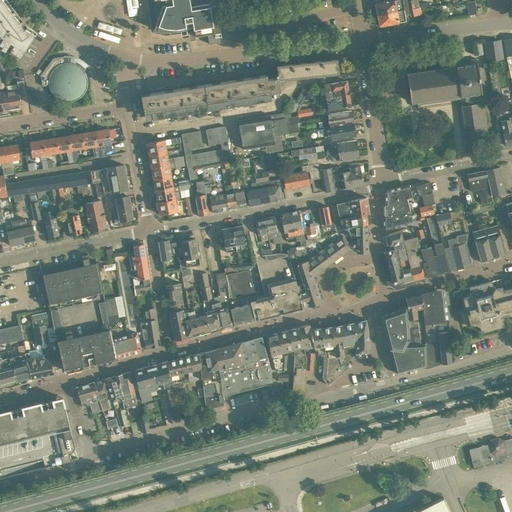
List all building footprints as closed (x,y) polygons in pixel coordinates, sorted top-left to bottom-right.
[(0,0),(0,37),(2,40),(0,42),(0,45),(2,47),(1,49),(5,51),(11,43),(14,45),(10,51),(21,58),(37,33),(26,26),(6,0),(0,0)] [(148,0),(153,22),(166,27),(166,28),(167,28),(170,27),(174,29),(175,32),(180,31),(181,34),(181,35),(187,34),(187,33),(194,32),(195,36),(207,34),(209,44),(246,38),(242,16),(219,20),(215,0),(148,0)] [(391,0),(376,3),(378,15),(404,10),(402,0),(391,0)] [(412,0),(407,1),(409,9),(415,8),(413,0),(412,0)] [(466,2),(468,15),(477,14),(475,1),(466,2)] [(404,10),(378,15),(380,27),(407,22),(404,10)] [(511,38),(502,40),(505,56),(511,54),(511,38)] [(500,40),(485,42),(488,61),(503,59),(500,40)] [(86,89),(86,88),(87,85),(87,84),(87,83),(87,80),(87,79),(87,78),(86,78),(85,75),(86,74),(85,74),(85,73),(83,71),(83,70),(84,69),(82,66),(78,63),(75,62),(75,64),(74,64),(71,64),(70,63),(69,63),(66,64),(66,63),(65,63),(64,57),(53,58),(43,72),(41,76),(43,86),(49,85),(49,86),(50,86),(51,89),(50,90),(51,91),(53,93),(53,94),(54,95),(56,97),(56,98),(57,98),(58,98),(61,99),(61,100),(62,100),(65,101),(67,101),(70,101),(71,101),(72,101),(72,100),(75,100),(76,100),(77,99),(79,97),(80,97),(81,96),(83,94),(84,93),(84,92),(85,89),(86,89)] [(455,61),(455,62),(448,63),(448,62),(447,62),(447,63),(440,64),(440,63),(439,63),(439,64),(432,65),(432,64),(431,65),(431,66),(424,67),(424,66),(423,66),(423,67),(417,68),(416,67),(415,67),(415,68),(414,68),(414,66),(409,67),(410,72),(406,73),(410,102),(413,101),(414,107),(419,106),(419,104),(420,104),(420,105),(421,105),(421,104),(428,103),(428,104),(429,104),(429,103),(435,102),(435,103),(437,103),(436,102),(443,101),(444,102),(445,101),(445,100),(451,99),(452,101),(453,100),(453,99),(460,98),(465,131),(464,131),(465,136),(466,136),(466,138),(471,137),(471,139),(479,138),(479,136),(488,135),(483,103),(487,103),(484,85),(481,86),(477,59),(473,59),(473,58),(471,59),(471,60),(464,61),(464,60),(463,60),(463,61),(456,62),(456,61),(455,61)] [(280,92),(278,80),(338,74),(337,59),(276,65),(278,77),(267,79),(267,75),(148,94),(153,122),(271,102),(270,93),(280,92)] [(18,89),(7,91),(10,111),(22,109),(19,95),(25,94),(23,81),(17,82),(18,89)] [(320,95),(321,98),(348,93),(346,81),(323,85),(325,94),(320,95)] [(295,103),(301,106),(311,86),(303,87),(295,103)] [(0,92),(0,112),(10,111),(7,91),(0,92)] [(348,93),(321,98),(321,100),(326,100),(328,110),(350,106),(348,93)] [(290,111),(296,101),(290,98),(282,113),(290,111)] [(294,103),(290,111),(297,111),(298,110),(301,106),(294,103)] [(311,115),(310,108),(297,111),(298,117),(311,115)] [(270,115),(238,120),(241,141),(243,151),(275,145),(273,136),(288,133),(286,123),(297,122),(296,116),(291,117),(290,112),(290,111),(282,113),(270,115)] [(326,120),(321,121),(323,128),(329,127),(353,123),(353,120),(355,119),(354,112),(351,112),(351,111),(327,114),(327,115),(325,116),(326,120)] [(503,133),(502,133),(505,146),(511,144),(511,130),(511,131),(509,119),(501,121),(503,133)] [(329,127),(323,128),(324,136),(328,135),(328,138),(331,139),(355,135),(353,123),(329,127)] [(221,161),(228,160),(230,160),(228,148),(229,148),(225,126),(205,129),(208,145),(221,143),(222,149),(192,154),(191,149),(203,147),(200,131),(181,134),(185,156),(187,168),(221,161)] [(108,129),(94,132),(96,146),(102,145),(111,144),(108,129)] [(97,150),(96,146),(94,132),(81,134),(84,148),(93,147),(95,158),(98,157),(97,150)] [(68,136),(73,162),(78,161),(77,149),(84,148),(81,134),(68,136)] [(56,138),(58,153),(67,151),(68,162),(73,162),(68,136),(56,138)] [(56,138),(42,140),(45,155),(58,153),(56,138)] [(32,157),(45,155),(42,140),(30,142),(32,157)] [(164,140),(147,143),(149,155),(167,152),(164,140)] [(330,144),(332,155),(338,154),(338,150),(346,148),(347,152),(358,151),(356,140),(337,143),(330,144)] [(17,145),(3,147),(8,175),(14,174),(11,160),(20,159),(17,145)] [(0,162),(1,162),(4,176),(8,175),(3,147),(0,147),(0,162)] [(291,151),(292,156),(316,153),(315,147),(291,151)] [(338,154),(332,155),(333,162),(340,160),(340,161),(359,158),(358,151),(347,152),(346,148),(338,150),(338,154)] [(149,155),(151,167),(183,161),(182,156),(168,159),(167,152),(149,155)] [(265,157),(266,164),(274,162),(273,155),(265,157)] [(221,161),(222,170),(230,168),(228,160),(221,161)] [(151,167),(153,179),(171,176),(170,169),(184,166),(183,161),(151,167)] [(28,164),(29,171),(36,170),(35,163),(28,164)] [(301,166),(302,172),(319,170),(318,163),(301,166)] [(348,168),(349,171),(352,185),(363,183),(360,166),(359,166),(358,163),(348,165),(349,168),(348,168)] [(124,164),(90,171),(92,183),(94,183),(101,182),(104,193),(127,189),(124,164)] [(187,168),(190,180),(196,179),(194,166),(187,168)] [(352,185),(349,171),(338,173),(337,166),(332,167),(333,174),(336,188),(352,185)] [(333,174),(332,167),(310,172),(311,179),(322,177),(324,191),(336,189),(336,188),(333,174)] [(486,170),(492,195),(505,192),(499,167),(486,170)] [(467,174),(470,191),(489,187),(486,170),(467,174)] [(61,178),(62,188),(87,184),(85,172),(61,176),(61,178)] [(307,172),(301,173),(304,186),(310,185),(307,172)] [(301,173),(295,174),(297,187),(304,186),(301,173)] [(295,174),(289,175),(291,188),(297,187),(295,174)] [(291,188),(289,175),(283,176),(285,189),(291,188)] [(0,197),(12,196),(10,186),(5,187),(4,176),(0,176),(0,197)] [(153,179),(155,190),(172,187),(173,187),(171,176),(153,179)] [(204,186),(210,185),(213,185),(212,176),(203,178),(203,181),(204,186)] [(230,177),(232,185),(233,185),(237,208),(246,206),(243,191),(239,192),(238,184),(237,184),(236,177),(230,177)] [(279,179),(269,181),(270,187),(267,187),(269,202),(280,200),(278,186),(281,186),(279,179)] [(196,192),(194,193),(198,215),(209,213),(206,201),(207,201),(205,194),(204,186),(203,181),(196,182),(197,189),(196,189),(196,192)] [(256,183),(259,204),(269,202),(267,187),(270,187),(269,181),(256,183)] [(104,195),(104,193),(101,182),(94,183),(97,197),(104,195)] [(259,204),(256,183),(256,182),(251,183),(252,190),(246,191),(249,206),(259,204)] [(385,194),(385,203),(386,203),(410,197),(411,197),(412,197),(420,195),(420,196),(421,195),(429,194),(432,193),(430,182),(424,183),(423,182),(415,184),(416,189),(410,191),(409,184),(394,188),(389,189),(389,190),(388,190),(385,193),(385,194)] [(155,190),(157,203),(175,199),(174,192),(189,189),(188,184),(178,186),(173,187),(172,187),(155,190)] [(237,208),(233,185),(232,185),(228,186),(229,194),(226,194),(229,210),(237,208)] [(63,188),(55,189),(58,200),(65,199),(63,188)] [(51,190),(50,190),(48,190),(51,202),(58,200),(55,189),(51,190)] [(127,189),(117,191),(118,198),(116,198),(117,207),(112,208),(115,222),(128,220),(133,219),(129,196),(128,196),(127,189)] [(34,192),(29,193),(32,203),(30,203),(34,221),(42,219),(36,192),(34,192)] [(434,204),(432,193),(429,194),(421,195),(424,206),(431,204),(434,204)] [(229,210),(226,194),(210,197),(212,213),(229,210)] [(353,217),(369,214),(367,197),(350,201),(337,204),(340,215),(351,213),(350,212),(352,211),(353,216),(353,217)] [(385,216),(410,210),(413,209),(412,203),(408,204),(407,200),(411,199),(411,197),(410,197),(386,203),(385,203),(385,216)] [(175,199),(157,203),(159,214),(177,211),(175,199)] [(84,204),(90,231),(107,227),(101,200),(84,204)] [(511,201),(506,204),(503,205),(502,208),(507,223),(511,222),(511,223),(511,201)] [(493,203),(471,208),(472,211),(472,214),(494,209),(493,203)] [(434,213),(431,204),(424,206),(419,208),(421,216),(434,213)] [(338,219),(335,205),(331,206),(335,229),(336,232),(340,231),(346,228),(350,226),(354,225),(367,223),(371,222),(369,214),(353,217),(353,216),(338,219)] [(65,210),(71,235),(83,233),(77,207),(75,206),(67,208),(65,210)] [(335,229),(331,206),(317,208),(321,228),(331,226),(335,229)] [(43,212),(49,237),(59,235),(53,210),(43,212)] [(411,212),(410,210),(385,216),(386,229),(394,227),(412,222),(410,215),(407,216),(407,213),(411,212)] [(295,235),(296,235),(296,237),(299,236),(299,234),(306,233),(306,235),(315,233),(314,225),(302,228),(298,211),(290,212),(295,235)] [(465,212),(467,223),(474,222),(472,214),(472,211),(465,212)] [(295,235),(290,212),(280,214),(284,232),(287,232),(288,238),(296,237),(296,235),(295,235)] [(264,218),(269,239),(272,239),(273,244),(279,243),(274,216),(264,218)] [(437,254),(433,255),(438,273),(449,270),(443,247),(438,226),(435,216),(426,218),(432,242),(433,242),(434,244),(437,254)] [(17,220),(19,229),(20,228),(23,243),(36,240),(33,226),(32,226),(31,220),(25,221),(25,218),(17,220)] [(259,241),(269,239),(264,218),(255,220),(259,241)] [(340,231),(350,248),(351,249),(357,248),(357,249),(366,248),(366,244),(368,244),(367,223),(354,225),(350,226),(346,228),(340,231)] [(20,228),(19,229),(13,230),(12,224),(6,226),(7,231),(10,245),(23,243),(20,228)] [(472,231),(479,259),(480,262),(505,255),(497,224),(472,231)] [(242,225),(233,227),(237,250),(242,249),(242,248),(246,247),(242,225)] [(237,250),(233,227),(222,229),(226,252),(237,250)] [(422,229),(415,231),(417,236),(418,239),(424,237),(422,229)] [(408,257),(403,240),(401,230),(394,232),(387,234),(387,235),(386,235),(386,245),(389,245),(389,246),(390,245),(391,249),(384,251),(391,276),(395,275),(397,283),(403,282),(414,279),(410,266),(402,268),(400,259),(408,257)] [(315,238),(331,263),(350,248),(340,231),(336,232),(327,236),(321,237),(315,238)] [(456,235),(456,236),(461,255),(458,256),(461,267),(472,264),(470,258),(470,259),(466,242),(468,242),(470,237),(468,231),(465,232),(456,235)] [(417,236),(403,240),(408,257),(410,266),(414,279),(426,276),(422,261),(419,249),(420,247),(418,239),(417,236)] [(448,246),(443,247),(449,270),(461,267),(458,256),(461,255),(456,236),(447,239),(448,246)] [(331,263),(315,238),(305,239),(306,246),(299,247),(307,259),(313,276),(331,263)] [(185,259),(186,267),(200,264),(198,255),(197,255),(194,239),(181,241),(185,259)] [(170,254),(173,253),(172,247),(172,243),(169,244),(168,240),(158,242),(161,260),(171,258),(170,254)] [(135,255),(129,257),(130,263),(146,261),(143,244),(134,246),(130,247),(131,251),(134,250),(135,255)] [(313,276),(307,259),(299,247),(289,248),(286,254),(287,255),(291,265),(295,279),(296,284),(297,283),(303,307),(308,305),(308,306),(322,302),(313,276)] [(426,260),(422,261),(426,276),(438,273),(433,255),(431,247),(420,249),(423,259),(425,258),(426,260)] [(113,255),(124,320),(125,320),(128,335),(127,335),(130,354),(141,352),(140,348),(136,332),(136,330),(142,329),(140,323),(138,311),(136,295),(134,286),(133,280),(131,270),(130,263),(129,257),(128,251),(113,254),(113,255)] [(45,305),(48,304),(56,302),(57,305),(60,304),(59,302),(103,292),(101,283),(100,277),(99,273),(97,261),(89,262),(87,254),(82,256),(84,267),(42,277),(43,282),(36,284),(37,290),(41,289),(45,305)] [(149,281),(146,261),(130,263),(131,270),(138,269),(139,279),(143,278),(143,284),(150,283),(149,281)] [(254,261),(234,265),(235,270),(255,266),(254,261)] [(251,300),(256,299),(249,269),(225,275),(228,287),(230,304),(230,305),(234,324),(255,319),(251,300)] [(198,274),(201,288),(209,286),(206,272),(198,274)] [(232,326),(227,305),(230,305),(230,304),(228,287),(225,275),(225,272),(215,274),(220,296),(214,297),(214,298),(215,304),(220,329),(232,326)] [(273,297),(252,302),(256,319),(275,314),(292,310),(292,311),(303,308),(302,307),(296,284),(295,279),(270,286),(273,297)] [(467,313),(470,325),(475,324),(479,326),(481,331),(504,325),(502,320),(505,316),(510,315),(509,311),(511,310),(511,311),(511,288),(511,289),(509,280),(504,281),(506,290),(504,291),(503,287),(497,289),(494,287),(492,281),(469,287),(470,293),(468,296),(463,298),(466,310),(469,309),(470,312),(467,313)] [(169,305),(182,303),(183,303),(179,282),(165,284),(169,305)] [(134,286),(136,295),(140,294),(140,291),(151,290),(150,283),(143,284),(134,286)] [(209,286),(201,288),(203,299),(211,298),(209,286)] [(188,310),(183,310),(188,336),(188,337),(209,332),(205,306),(203,302),(199,303),(197,296),(195,290),(185,292),(186,299),(188,310)] [(439,291),(422,294),(424,313),(426,334),(428,334),(429,342),(426,342),(426,344),(426,366),(425,366),(426,369),(442,364),(451,363),(447,332),(450,332),(445,290),(439,291)] [(407,307),(406,307),(407,315),(410,338),(406,344),(418,344),(420,344),(417,315),(424,313),(422,294),(420,295),(421,295),(405,299),(407,307)] [(115,297),(104,299),(105,302),(109,322),(115,321),(118,316),(115,297)] [(204,303),(205,306),(209,332),(220,329),(215,304),(214,298),(212,299),(212,302),(204,303)] [(109,322),(105,302),(97,304),(102,326),(109,324),(109,322)] [(188,336),(183,310),(182,303),(169,305),(169,311),(175,339),(188,336)] [(407,315),(406,307),(383,316),(382,318),(384,326),(396,373),(397,374),(425,366),(426,366),(426,344),(420,344),(418,344),(406,344),(410,338),(407,315)] [(158,338),(154,309),(144,310),(145,314),(141,315),(143,323),(140,323),(142,329),(146,348),(158,345),(158,342),(159,342),(158,338)] [(46,324),(53,323),(51,312),(31,316),(33,327),(34,327),(34,326),(46,324)] [(353,323),(352,323),(355,333),(356,353),(368,351),(368,329),(366,319),(353,321),(353,322),(352,322),(353,323)] [(110,326),(110,330),(116,358),(130,354),(127,335),(128,335),(125,320),(124,320),(118,321),(119,325),(110,326)] [(352,323),(342,324),(346,345),(348,359),(356,353),(355,333),(352,323)] [(49,341),(46,324),(34,326),(34,327),(33,327),(32,327),(35,344),(49,341)] [(342,324),(331,326),(337,362),(340,366),(346,361),(348,359),(346,345),(342,324)] [(0,329),(0,342),(22,338),(19,325),(0,329)] [(304,349),(315,347),(310,329),(309,325),(299,327),(304,349)] [(331,326),(320,328),(324,345),(324,346),(324,349),(322,379),(328,385),(344,371),(340,366),(337,362),(331,326)] [(299,327),(288,330),(293,352),(294,356),(293,371),(296,372),(296,374),(293,374),(292,396),(304,397),(305,376),(306,369),(306,360),(304,349),(299,327)] [(324,345),(320,328),(310,329),(315,347),(316,351),(318,351),(318,355),(324,355),(324,349),(324,346),(324,345)] [(116,358),(110,330),(73,338),(71,329),(65,330),(66,336),(56,338),(63,369),(116,358)] [(283,354),(293,352),(288,330),(277,333),(283,354)] [(284,359),(283,354),(277,333),(266,335),(275,370),(284,370),(284,359)] [(261,336),(241,342),(243,352),(244,352),(245,353),(246,353),(249,389),(272,383),(271,372),(263,341),(261,336)] [(222,347),(215,349),(220,372),(221,393),(222,396),(249,389),(246,353),(245,353),(244,352),(243,352),(241,342),(222,347)] [(215,349),(199,353),(202,378),(203,388),(204,398),(205,409),(223,405),(222,396),(221,393),(220,372),(215,349)] [(28,360),(31,377),(31,378),(47,375),(48,376),(55,373),(54,368),(53,368),(52,363),(55,363),(54,355),(51,356),(51,353),(31,358),(30,353),(26,354),(27,359),(28,360)] [(199,353),(185,357),(186,361),(182,362),(186,382),(202,378),(199,353)] [(307,353),(306,360),(306,369),(305,376),(309,377),(309,370),(313,370),(314,354),(307,353)] [(0,382),(1,385),(6,384),(7,385),(7,387),(26,382),(26,378),(31,377),(28,360),(27,359),(26,354),(0,360),(0,382)] [(185,357),(168,361),(175,414),(177,413),(189,410),(183,383),(186,382),(182,362),(186,361),(185,357)] [(155,383),(158,390),(163,388),(171,419),(178,417),(177,413),(175,414),(168,361),(152,366),(157,383),(155,383)] [(157,390),(158,390),(155,383),(157,383),(152,366),(135,370),(139,388),(138,388),(140,396),(141,396),(142,402),(152,399),(150,392),(157,390)] [(130,371),(118,375),(126,407),(137,404),(135,395),(130,371)] [(126,407),(118,375),(106,378),(113,401),(122,399),(125,410),(121,411),(124,427),(130,426),(127,410),(126,407)] [(104,379),(94,382),(98,395),(101,406),(102,410),(110,408),(106,396),(109,395),(104,379)] [(98,395),(94,382),(76,387),(80,401),(81,400),(82,407),(83,407),(83,406),(90,405),(92,413),(102,410),(101,406),(98,395)] [(0,469),(27,463),(28,467),(29,470),(78,458),(77,455),(63,398),(0,413),(0,469)] [(146,415),(139,416),(142,432),(149,431),(146,415)] [(469,450),(474,467),(511,456),(511,451),(509,439),(503,441),(498,438),(491,440),(488,445),(469,450)] [(413,511),(450,511),(443,497),(413,511)]
